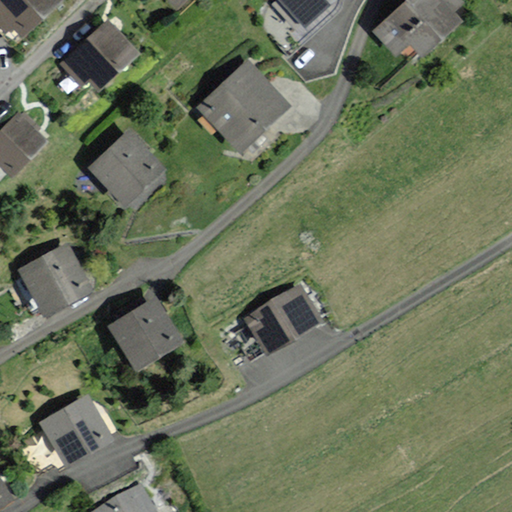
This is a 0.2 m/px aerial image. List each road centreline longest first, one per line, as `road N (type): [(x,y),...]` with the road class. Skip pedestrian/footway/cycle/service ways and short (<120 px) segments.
road 1 (residential): [(511,241),(238,405),(63,478),(13,511)]
road 2 (residential): [(0,357),(172,263),(306,148),(343,91),(375,0)]
road 3 (residential): [(0,94),(97,0)]
